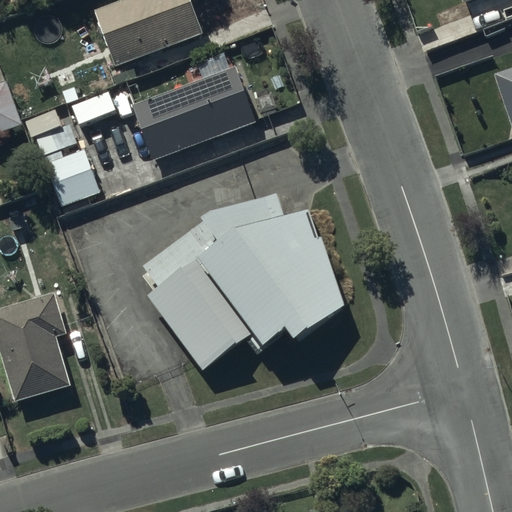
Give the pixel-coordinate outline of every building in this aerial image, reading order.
[(190,0),(135,0),(96,15),(118,70),(205,37),(190,0)] [(511,0),(459,0),(462,8),(485,0),(511,0)] [(238,71),(135,109),(155,165),(259,126),(238,71)] [(511,73),(494,79),(511,133),(511,132),(511,73)] [(0,137),(23,129),(7,85),(0,87),(0,137)] [(64,161),(47,168),(63,211),(70,208),(72,214),(89,208),(87,202),(101,197),(86,154),(79,156),(77,149),(62,154),(64,161)] [(254,340),(270,364),(356,308),(276,189),(138,280),(202,375),(254,340)] [(58,297),(0,313),(0,347),(17,406),(73,390),(59,339),(69,336),(58,297)]
